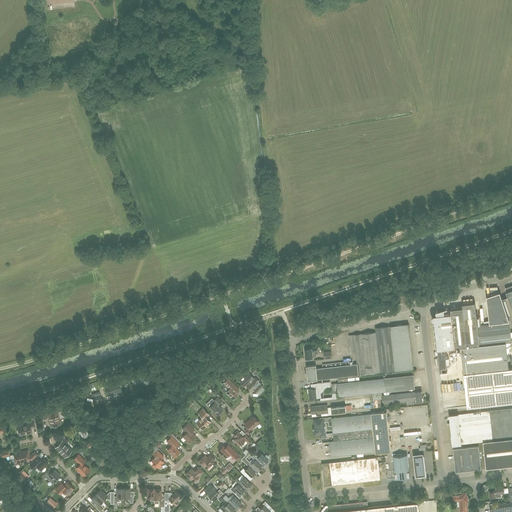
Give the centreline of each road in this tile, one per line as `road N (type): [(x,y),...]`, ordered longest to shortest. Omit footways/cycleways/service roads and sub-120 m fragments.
road 1 (unclassified): [(222,295),(511,196)]
road 2 (unclassified): [(0,368),(222,295)]
road 3 (unclassified): [(441,482),(422,303)]
road 4 (unclassified): [(307,496),(289,342)]
road 5 (unclassified): [(289,342),(422,303)]
road 6 (unclassified): [(441,482),(307,496)]
